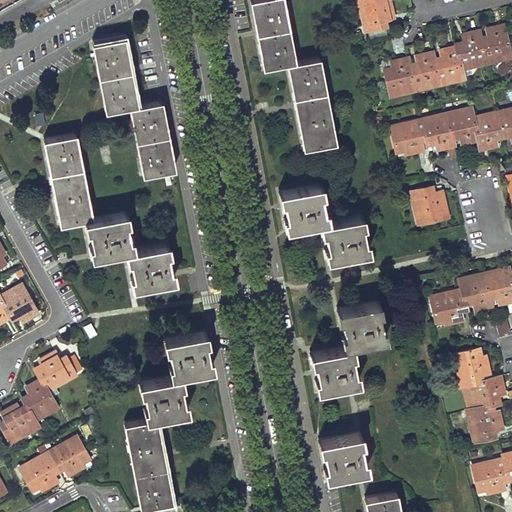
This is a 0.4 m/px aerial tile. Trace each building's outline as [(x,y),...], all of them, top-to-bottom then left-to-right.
[(252,0),(264,65),(289,61),(306,145),(333,141),(328,117),(330,116),(329,112),(327,112),(320,75),(322,75),(321,70),(319,70),(317,55),(292,60),(289,45),(291,44),(291,40),(288,41),(283,11),(285,11),(284,7),(281,8),(280,0),(252,0)] [(383,0),(381,1),(381,0),(357,0),(365,29),(382,25),(380,17),(391,15),(387,0),(383,0)] [(509,56),(502,23),(486,27),(487,31),(488,36),(480,39),(485,61),(509,56)] [(479,34),(478,29),(462,33),(464,43),(456,44),(461,67),(485,61),(480,39),(479,34)] [(135,104),(122,36),(95,41),(98,56),(96,56),(97,61),(99,61),(105,90),(103,91),(103,95),(105,95),(108,110),(132,105),(134,120),(132,120),(133,124),(135,124),(141,153),(139,154),(139,159),(142,158),(145,174),(172,168),(159,100),(135,104)] [(461,67),(456,44),(440,48),(442,58),(434,60),(439,82),(463,76),(461,67)] [(434,60),(431,50),(416,54),(418,64),(409,66),(414,88),(439,82),(434,60)] [(409,66),(407,56),(391,60),(393,70),(385,72),(390,94),(414,88),(409,66)] [(473,116),(470,106),(446,111),(451,134),(460,132),(462,142),(469,140),(477,138),(473,116)] [(511,106),(497,111),(502,132),(511,130),(511,135),(511,106)] [(451,134),(446,111),(421,117),(425,135),(427,139),(435,137),(437,147),(445,146),(453,144),(451,134)] [(502,132),(497,111),(473,116),(477,138),(480,147),(487,146),(495,144),(493,134),(502,132)] [(38,124),(45,122),(43,112),(36,113),(38,124)] [(425,135),(421,117),(391,125),(396,147),(404,145),(406,152),(423,148),(420,136),(425,135)] [(77,147),(74,132),(47,137),(63,222),(87,218),(94,254),(128,248),(135,285),(172,277),(165,241),(131,247),(124,210),(90,216),(86,193),(88,193),(87,189),(85,189),(78,152),(80,151),(80,147),(77,147)] [(365,250),(358,212),(325,219),(317,182),(281,189),(282,200),(288,227),(321,220),(328,257),(365,250)] [(446,208),(442,190),(431,193),(429,186),(411,190),(418,222),(440,217),(439,209),(446,208)] [(511,287),(510,277),(507,267),(483,272),(488,294),(496,292),(499,302),(505,301),(511,299),(511,287)] [(488,294),(483,272),(459,278),(461,288),(464,300),(472,297),(475,308),(481,307),(491,304),(488,294)] [(38,311),(22,283),(0,296),(11,314),(18,311),(23,319),(31,315),(38,311)] [(464,300),(461,288),(430,296),(435,317),(444,315),(445,323),(456,320),(462,319),(459,307),(465,305),(464,300)] [(488,294),(491,304),(499,302),(496,292),(488,294)] [(0,296),(0,295),(0,320),(3,319),(11,314),(0,296)] [(382,337),(375,300),(339,307),(346,344),(312,351),(316,371),(319,387),(355,380),(349,344),(382,337)] [(506,318),(494,321),(497,333),(509,331),(506,318)] [(91,321),(82,325),(87,337),(96,333),(91,321)] [(210,367),(203,329),(166,336),(173,373),(142,380),(148,416),(127,421),(131,443),(129,444),(130,448),(132,448),(139,486),(137,487),(138,491),(140,490),(142,506),(170,501),(154,416),(185,410),(178,373),(210,367)] [(477,357),(475,349),(453,354),(460,385),(462,385),(478,381),(477,375),(489,372),(485,355),(477,357)] [(76,373),(67,357),(60,361),(55,351),(50,354),(41,359),(45,365),(37,370),(42,378),(48,389),(55,385),(76,373)] [(74,354),(67,357),(76,373),(82,369),(74,354)] [(502,385),(500,375),(478,381),(462,385),(467,409),(489,404),(496,402),(494,394),(504,391),(502,385)] [(48,389),(42,378),(32,383),(28,386),(32,395),(25,398),(29,406),(36,418),(57,407),(52,396),(48,389)] [(59,392),(55,385),(48,389),(52,396),(59,392)] [(36,418),(29,406),(21,410),(16,403),(9,407),(2,411),(8,422),(2,425),(11,441),(39,426),(36,418)] [(490,412),(489,404),(467,409),(465,409),(473,441),(491,436),(490,429),(502,426),(499,415),(498,410),(490,412)] [(87,421),(78,425),(85,442),(95,438),(87,421)] [(363,468),(357,431),(320,437),(327,475),(363,468)] [(88,454),(77,435),(48,450),(58,466),(63,463),(69,473),(75,470),(84,465),(80,458),(88,454)] [(58,466),(48,450),(21,466),(31,486),(39,482),(43,488),(48,485),(57,480),(52,469),(58,466)] [(511,451),(502,453),(503,457),(507,475),(511,473),(511,451)] [(507,475),(503,457),(472,465),(477,487),(486,485),(488,492),(504,488),(501,476),(507,475)] [(396,506),(393,491),(366,496),(368,511),(397,511),(397,510),(400,510),(399,505),(396,506)]
